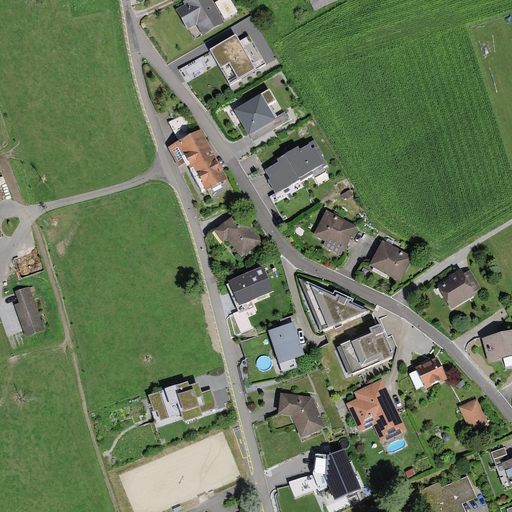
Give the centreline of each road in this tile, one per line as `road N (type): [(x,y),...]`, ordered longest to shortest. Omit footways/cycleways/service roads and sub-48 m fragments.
road 1 (residential): [(134,45),(147,48),(200,114),(298,259),(416,319),(511,414)]
road 2 (residential): [(170,167),(193,216),(268,511)]
road 3 (track): [(26,211),(116,511)]
road 4 (residential): [(26,211),(170,167)]
road 5 (residential): [(134,45),(170,167)]
